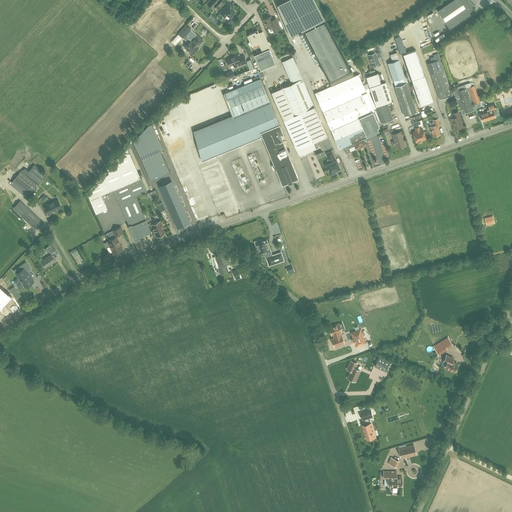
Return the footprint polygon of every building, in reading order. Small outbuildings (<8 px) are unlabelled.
[(219,8),(226,0),(225,0),(215,0),(215,1),(214,0),(210,0),(207,4),(212,8),(215,5),(219,8)] [(285,0),(277,5),(291,37),(302,31),(331,86),(315,93),(323,111),(339,148),(343,147),(346,153),(350,151),(349,148),(355,146),(356,147),(358,148),(359,147),(361,148),(363,147),(364,145),(366,145),(367,143),(366,141),(365,140),(364,140),(363,138),(365,137),(370,134),(378,131),(377,128),(379,127),(379,125),(373,111),(374,111),(365,89),(370,87),(368,82),(363,85),(358,74),(354,76),(324,19),(314,0),(285,0)] [(451,0),(437,10),(450,28),(471,14),(469,11),(471,10),(475,6),(472,3),(469,0),(451,0)] [(230,17),(235,12),(232,8),(233,7),(230,3),(220,14),(225,18),(227,15),(230,17)] [(271,16),(263,19),(267,29),(272,27),(274,32),(280,29),(276,18),(272,20),(271,16)] [(229,26),(234,20),(231,17),(226,23),(229,26)] [(186,24),(180,30),(178,32),(189,42),(191,40),(189,38),(191,35),(188,33),(192,29),(186,24)] [(258,42),(263,52),(254,55),(261,70),(276,64),(270,51),(271,51),(263,32),(258,34),(258,33),(256,34),(255,32),(254,33),(253,32),(250,34),(249,35),(250,36),(248,36),(251,42),(254,41),(255,43),(258,42)] [(192,41),(198,47),(203,41),(197,35),(192,41)] [(199,47),(198,47),(192,41),(191,40),(189,42),(184,47),(192,54),(193,53),(194,54),(196,52),(196,50),(199,47)] [(433,101),(425,76),(416,50),(403,54),(412,80),(421,106),(433,101)] [(379,63),(376,52),(368,55),(372,66),(379,63)] [(393,62),(388,63),(393,80),(404,77),(397,52),(390,54),(393,62)] [(237,55),(234,56),(227,59),(230,66),(234,64),(235,67),(247,62),(244,55),(238,58),(237,55)] [(332,147),(327,136),(292,57),(282,62),(291,84),(282,88),(271,92),(297,150),(297,149),(299,154),(301,155),(316,149),(313,142),(318,140),(323,151),(332,147)] [(452,95),(443,69),(441,61),(439,59),(427,63),(440,99),(452,95)] [(377,73),(366,76),(368,82),(370,87),(376,106),(387,102),(392,100),(385,81),(380,82),(377,73)] [(282,185),(288,182),(289,184),(293,182),(292,181),(298,178),(280,135),(283,134),(260,78),(223,93),(223,94),(224,94),(232,115),(194,131),(202,161),(262,136),(264,140),(282,185)] [(416,111),(407,82),(394,87),(404,116),(416,111)] [(480,102),(474,85),(468,87),(474,104),(480,102)] [(466,88),(457,91),(460,98),(456,99),(460,111),(464,109),(465,112),(473,109),(466,88)] [(387,102),(376,106),(382,123),(388,121),(388,122),(389,122),(389,123),(390,123),(391,123),(392,122),(393,122),(393,121),(393,120),(393,119),(387,102)] [(486,106),(488,110),(480,113),(483,122),(495,118),(493,109),(496,108),(494,103),(486,106)] [(455,129),(463,127),(460,120),(461,120),(458,111),(454,113),(455,117),(450,119),(451,123),(453,122),(455,129)] [(437,126),(440,125),(438,118),(433,120),(435,125),(430,127),(433,136),(440,134),(437,126)] [(416,142),(418,141),(418,142),(420,143),(421,142),(422,141),(422,140),(426,139),(422,129),(420,130),(419,127),(415,128),(416,131),(413,132),(416,142)] [(398,148),(405,146),(401,132),(392,134),(394,140),(395,139),(398,148)] [(114,190),(141,178),(127,147),(86,191),(96,214),(108,208),(101,195),(114,190)] [(151,179),(170,171),(160,150),(141,159),(151,179)] [(330,163),(326,165),(328,168),(327,168),(328,169),(328,170),(329,174),(330,173),(330,174),(335,172),(334,171),(336,170),(337,170),(340,168),(339,166),(338,163),(337,164),(335,160),(336,160),(333,154),(332,151),(327,153),(326,153),(329,159),(330,163)] [(239,160),(233,163),(237,172),(245,168),(243,164),(241,166),(239,163),(244,161),(243,158),(239,160)] [(39,184),(47,175),(34,164),(27,174),(39,184)] [(28,198),(39,185),(21,170),(10,184),(28,198)] [(142,178),(141,178),(114,190),(130,226),(129,226),(130,226),(135,239),(136,240),(137,240),(138,239),(138,238),(152,232),(151,231),(136,196),(147,191),(142,178)] [(174,188),(163,194),(178,227),(181,226),(182,227),(187,225),(186,223),(190,222),(174,188)] [(12,208),(14,210),(35,230),(43,222),(21,199),(12,208)] [(58,200),(51,203),(51,202),(44,206),(48,213),(55,210),(62,207),(58,200)] [(161,203),(156,205),(160,212),(165,210),(162,203),(161,203)] [(486,225),(494,223),(493,216),(485,218),(486,225)] [(164,233),(161,225),(162,225),(160,221),(151,225),(156,236),(164,233)] [(109,234),(114,232),(115,236),(123,232),(121,227),(108,233),(109,234)] [(112,239),(107,241),(114,254),(118,252),(123,250),(117,237),(112,239)] [(267,254),(268,257),(271,256),(270,252),(271,252),(266,240),(262,242),(261,240),(255,242),(258,251),(264,249),(265,254),(267,254)] [(50,253),(54,251),(57,249),(53,243),(46,248),(50,253)] [(217,268),(218,267),(225,265),(229,263),(225,251),(215,255),(216,256),(213,257),(217,268)] [(271,265),(280,261),(284,260),(281,253),(271,256),(268,257),(266,257),(269,265),(271,265)] [(52,263),(56,261),(51,254),(41,261),(45,267),(52,263)] [(26,262),(15,269),(18,273),(16,274),(20,279),(25,287),(26,286),(33,281),(26,271),(30,268),(26,262)] [(225,265),(218,267),(220,274),(227,271),(225,265)] [(247,276),(245,272),(244,267),(233,271),(236,279),(247,276)] [(334,338),(332,339),(335,346),(344,343),(341,335),(340,332),(341,331),(339,324),(329,327),(332,335),(333,334),(334,338)] [(354,338),(356,343),(355,343),(356,347),(359,346),(359,345),(362,344),(363,344),(365,343),(363,337),(360,329),(351,332),(353,339),(354,338)] [(434,346),(437,351),(440,350),(441,352),(447,348),(442,341),(434,346)] [(454,358),(446,355),(444,361),(447,362),(445,367),(454,371),(457,364),(452,361),(454,358)] [(385,374),(390,361),(379,356),(375,366),(385,371),(384,374),(385,374)] [(355,381),(360,370),(355,368),(357,363),(351,361),(347,369),(351,371),(347,378),(355,381)] [(366,439),(375,436),(373,431),(371,423),(370,423),(368,417),(372,416),(370,410),(361,413),(362,419),(364,418),(366,424),(362,426),(363,427),(366,439)] [(411,455),(416,454),(414,445),(399,448),(401,458),(406,457),(405,456),(411,455)] [(393,456),(390,463),(399,467),(402,460),(393,456)] [(396,476),(396,471),(384,471),(383,478),(388,478),(388,487),(392,487),(392,486),(397,486),(397,487),(401,487),(402,477),(396,476)]
